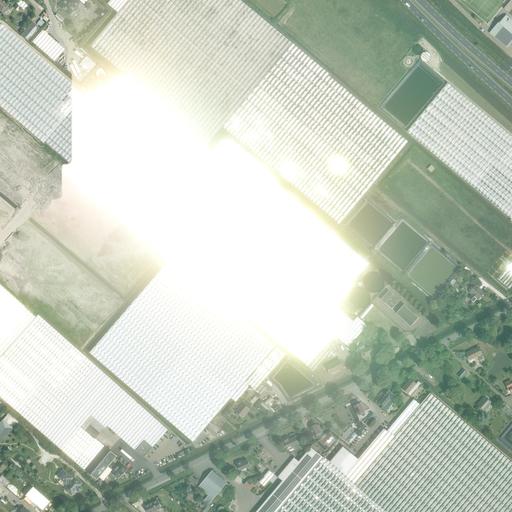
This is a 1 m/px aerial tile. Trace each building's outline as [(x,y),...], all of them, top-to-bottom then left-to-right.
[(6,6),(1,0),(0,0),(0,10),(0,11),(3,14),(9,9),(6,6)] [(20,0),(17,4),(23,10),(28,6),(21,0),(20,0)] [(76,20),(86,8),(77,0),(65,0),(60,7),(76,20)] [(91,46),(176,116),(208,143),(222,126),(339,224),(408,141),(314,61),(241,0),(128,0),(118,13),(91,46)] [(111,0),(108,4),(118,13),(128,0),(111,0)] [(102,19),(107,13),(101,8),(96,14),(102,19)] [(57,13),(55,16),(62,22),(64,19),(57,13)] [(500,22),(499,21),(490,33),(506,46),(511,38),(511,19),(506,15),(500,22)] [(40,19),(36,24),(41,27),(45,23),(40,19)] [(22,33),(20,35),(28,42),(40,28),(31,22),(28,25),(27,27),(23,31),(22,33)] [(44,141),(158,239),(179,215),(168,206),(189,181),(180,174),(201,150),(119,80),(96,106),(89,114),(82,109),(79,113),(63,99),(73,86),(1,24),(0,24),(0,106),(42,143),(44,141)] [(87,56),(82,62),(91,70),(96,65),(87,56)] [(107,75),(107,73),(107,72),(106,71),(105,69),(104,68),(103,68),(102,67),(100,67),(98,67),(97,67),(96,68),(94,69),(93,70),(92,72),(92,73),(92,75),(92,76),(92,78),(93,79),(94,80),(95,81),(96,82),(98,82),(99,83),(100,83),(102,82),(103,82),(105,81),(106,79),(107,78),(107,77),(107,75)] [(511,136),(447,83),(407,132),(449,167),(450,167),(511,219),(511,136)] [(96,106),(73,86),(63,99),(79,113),(82,109),(89,114),(96,106)] [(183,216),(161,241),(307,366),(334,335),(339,339),(353,321),(334,304),(369,264),(225,141),(171,205),(183,216)] [(90,355),(176,427),(194,443),(231,398),(236,402),(250,385),(255,390),(261,383),(285,354),(171,257),(90,355)] [(511,261),(497,278),(509,288),(511,284),(511,261)] [(382,282),(382,281),(382,279),(381,278),(380,276),(379,275),(377,274),(376,273),(374,273),(372,273),(370,273),(369,274),(367,275),(366,277),(365,278),(364,280),(364,281),(364,283),(364,285),(365,287),(366,288),(367,289),(369,290),(371,291),(373,291),(374,291),(376,291),(378,290),(379,289),(381,287),(381,286),(382,284),(382,282)] [(141,290),(149,282),(144,278),(137,286),(141,290)] [(478,300),(484,293),(476,286),(478,284),(473,279),(470,283),(474,288),(470,292),(472,294),(469,298),(474,302),(477,299),(478,300)] [(0,332),(0,333),(12,344),(0,357),(0,395),(76,462),(75,462),(78,464),(84,469),(104,445),(95,438),(94,439),(81,427),(91,415),(106,427),(107,425),(143,457),(168,430),(82,353),(39,314),(37,317),(36,317),(0,285),(0,332)] [(368,298),(367,296),(367,295),(366,293),(365,292),(363,290),(362,290),(360,289),(358,289),(356,289),(355,290),(353,291),(352,292),(351,293),(350,295),(350,297),(350,298),(350,300),(351,302),(351,304),(353,305),(354,306),(356,307),(358,307),(359,307),(361,307),(363,306),(364,305),(365,304),(366,303),(367,301),(367,300),(368,298)] [(399,301),(392,295),(393,294),(389,291),(381,300),(385,303),(392,309),(399,301)] [(410,327),(419,318),(404,305),(396,313),(410,327)] [(353,321),(339,339),(349,347),(367,325),(357,317),(353,321)] [(0,357),(12,344),(0,333),(0,357)] [(327,344),(308,367),(313,371),(328,353),(332,349),(327,344)] [(358,348),(363,358),(376,352),(372,345),(365,348),(364,345),(358,348)] [(484,359),(481,354),(482,354),(478,347),(466,353),(469,360),(478,356),(480,361),(484,359)] [(332,349),(328,353),(333,357),(337,353),(332,349)] [(343,368),(339,360),(326,366),(330,374),(343,368)] [(467,373),(463,370),(458,376),(462,379),(467,373)] [(416,384),(410,379),(402,389),(408,394),(416,384)] [(266,388),(261,383),(255,390),(261,395),(266,388)] [(385,396),(379,403),(383,407),(382,408),(386,411),(394,402),(392,401),(396,397),(388,390),(384,395),(385,396)] [(389,511),(511,511),(511,462),(430,393),(420,404),(413,399),(387,430),(386,431),(383,429),(358,459),(343,446),(330,462),(389,511)] [(491,403),(487,399),(488,399),(485,396),(476,406),(484,412),(491,403)] [(237,412),(235,414),(239,417),(240,415),(242,417),(250,409),(244,403),(236,412),(237,412)] [(366,415),(364,412),(360,403),(354,406),(358,415),(361,414),(363,417),(366,415)] [(511,408),(507,404),(503,409),(511,416),(511,408)] [(364,422),(367,424),(370,421),(375,415),(371,412),(366,418),(367,418),(364,422)] [(0,442),(12,428),(2,419),(0,421),(0,442)] [(320,428),(319,425),(317,426),(316,425),(310,428),(313,437),(316,435),(317,439),(322,436),(318,429),(320,428)] [(359,434),(354,430),(345,440),(350,444),(359,434)] [(336,440),(329,433),(322,440),(320,438),(316,442),(325,451),(329,447),(336,440)] [(286,447),(287,447),(288,450),(294,448),(293,446),(298,444),(294,437),(290,439),(289,438),(284,440),(285,444),(286,447)] [(85,469),(97,480),(108,467),(117,456),(105,446),(85,469)] [(278,477),(283,481),(259,508),(255,511),(389,511),(330,462),(324,457),(323,458),(316,452),(311,447),(299,461),(294,458),(278,477)] [(251,467),(247,460),(243,462),(242,461),(236,463),(238,467),(237,468),(239,470),(240,471),(246,467),(247,469),(251,467)] [(115,469),(112,472),(118,478),(122,474),(126,469),(120,463),(117,466),(113,462),(109,466),(111,468),(112,467),(115,469)] [(112,470),(108,467),(97,480),(99,481),(100,480),(101,479),(103,481),(112,470)] [(81,487),(79,486),(81,484),(74,477),(73,478),(63,469),(57,476),(67,485),(64,488),(72,494),(75,491),(74,490),(75,489),(78,491),(79,491),(80,491),(81,491),(82,489),(82,488),(81,487)] [(269,470),(259,482),(264,486),(269,480),(274,474),(269,470)] [(227,483),(212,471),(198,487),(208,496),(202,502),(207,506),(212,500),(213,499),(227,483)] [(0,481),(6,487),(10,481),(2,475),(0,477),(0,481)] [(248,480),(244,485),(250,491),(255,486),(248,480)] [(188,501),(197,496),(193,490),(191,491),(188,486),(186,487),(185,487),(183,488),(182,489),(188,501)] [(29,504),(33,500),(38,505),(38,506),(37,506),(38,507),(38,508),(39,508),(40,508),(41,507),(47,501),(32,489),(23,499),(29,504)] [(154,502),(145,506),(147,510),(146,511),(157,511),(157,510),(162,508),(159,500),(158,501),(157,500),(154,501),(154,502)]
